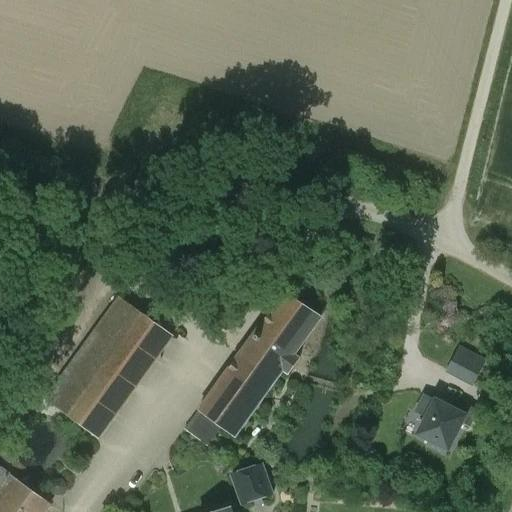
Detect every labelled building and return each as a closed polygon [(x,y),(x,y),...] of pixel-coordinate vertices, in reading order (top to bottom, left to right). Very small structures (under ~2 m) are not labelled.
[(286,293),(199,412),(234,438),(283,371),(288,375),(299,360),(293,356),(322,318),(286,293)] [(82,383),(61,412),(98,439),(172,337),(135,310),(82,383)] [(485,362),(459,349),(448,371),(473,384),(485,362)] [(67,372),(46,401),(61,412),(82,383),(67,372)] [(426,418),(435,400),(426,396),(417,414),(426,418)] [(448,407),(459,412),(463,404),(453,399),(448,407)] [(448,407),(435,400),(426,418),(417,436),(449,452),(462,425),(467,416),(459,412),(448,407)] [(463,404),(459,412),(467,416),(462,425),(470,429),(479,412),(463,404)] [(262,465),(231,475),(242,505),(273,495),(262,465)] [(5,473),(0,480),(0,502),(16,481),(5,473)] [(16,481),(0,502),(0,511),(44,511),(50,505),(16,481)]
